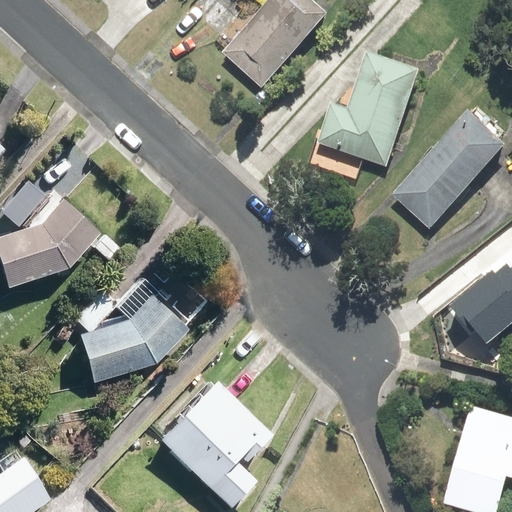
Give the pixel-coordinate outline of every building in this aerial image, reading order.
[(324,18),(303,0),(275,0),(227,54),(263,87),(324,18)] [(385,167),(416,75),(369,59),(351,113),(334,108),(321,146),(385,167)] [(500,147),(468,119),(399,196),(431,224),(500,147)] [(38,196),(24,183),(0,210),(14,223),(38,196)] [(92,233),(58,203),(36,227),(0,238),(0,270),(4,284),(63,266),(92,233)] [(118,249),(103,237),(94,248),(108,260),(118,249)] [(511,350),(511,273),(495,257),(464,288),(500,324),(485,339),(504,358),(511,350)] [(110,301),(99,292),(77,316),(88,326),(110,301)] [(179,329),(145,299),(124,323),(78,336),(91,379),(150,362),(179,329)] [(260,441),(208,395),(166,442),(218,488),(260,441)] [(511,428),(475,417),(449,500),(488,511),(496,511),(507,478),(511,480),(511,428)] [(0,511),(29,511),(40,504),(15,470),(0,480),(0,511)]
